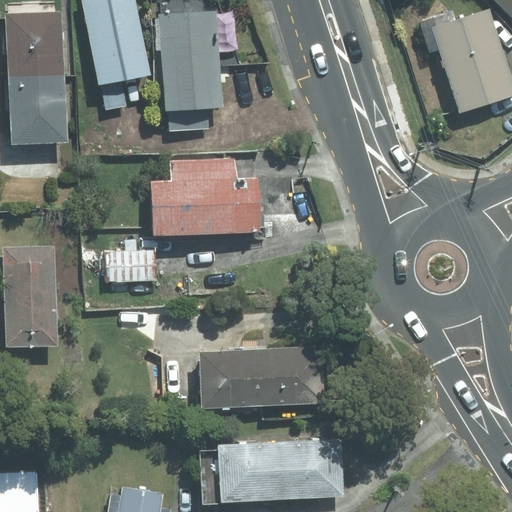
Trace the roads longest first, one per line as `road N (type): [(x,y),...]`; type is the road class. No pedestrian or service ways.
road 1 (secondary): [(388,266),(310,0)]
road 2 (secondary): [(337,0),(385,137),(454,215)]
road 3 (secondary): [(511,443),(477,408),(416,313)]
road 4 (secondary): [(491,286),(491,330),(511,403)]
